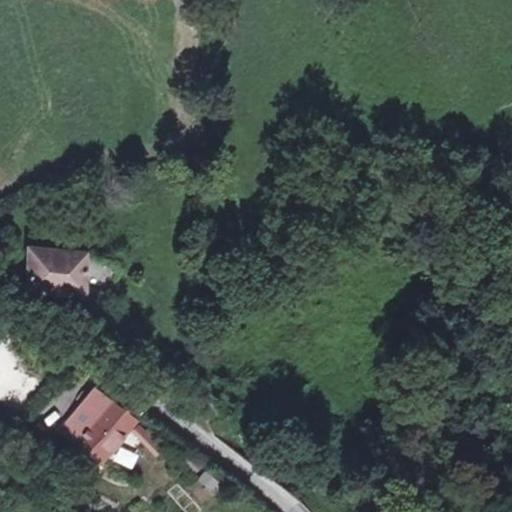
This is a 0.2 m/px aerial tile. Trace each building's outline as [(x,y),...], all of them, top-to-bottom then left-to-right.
[(87,282),(88,245),(36,243),(34,279),(87,282)] [(72,324),(94,335),(104,316),(81,306),(72,324)] [(138,406),(114,394),(97,384),(74,430),(91,438),(83,454),(106,465),(138,406)] [(164,444),(138,427),(134,433),(160,450),(164,444)] [(126,440),(110,459),(121,469),(137,450),(126,440)] [(204,471),(196,482),(216,496),(224,485),(204,471)]
